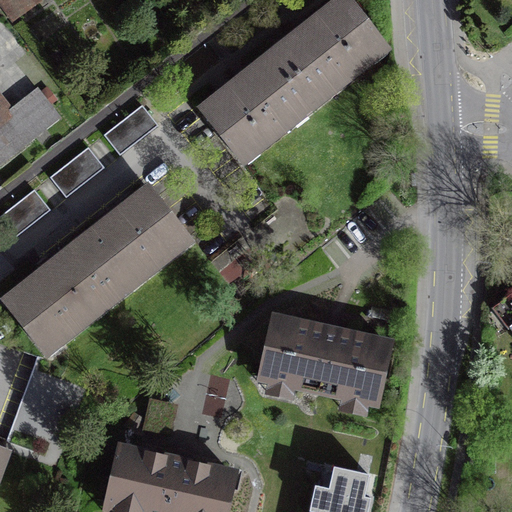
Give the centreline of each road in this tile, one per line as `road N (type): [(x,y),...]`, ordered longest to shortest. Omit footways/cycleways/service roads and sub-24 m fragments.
road 1 (tertiary): [(446,127),(443,319),(415,511)]
road 2 (tertiary): [(433,0),(446,127)]
